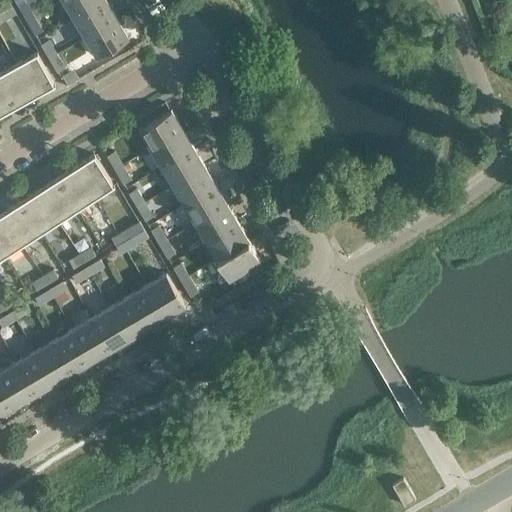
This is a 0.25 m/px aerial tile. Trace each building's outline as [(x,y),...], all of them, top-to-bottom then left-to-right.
[(0,11),(11,5),(7,0),(1,0),(0,1),(0,11)] [(42,0),(25,0),(26,2),(35,16),(47,8),(42,0)] [(103,0),(63,0),(74,17),(103,0)] [(117,17),(106,0),(103,0),(74,17),(85,36),(117,17)] [(26,2),(19,6),(27,20),(35,16),(26,2)] [(15,13),(11,5),(0,11),(0,21),(0,22),(15,13)] [(43,30),(35,16),(27,20),(35,34),(43,30)] [(128,37),(117,17),(85,36),(96,56),(128,37)] [(48,39),(41,43),(49,57),(57,53),(48,39)] [(36,52),(16,63),(34,95),(54,84),(36,52)] [(65,67),(57,53),(49,57),(57,71),(65,67)] [(34,95),(16,63),(0,71),(0,77),(16,106),(34,95)] [(0,114),(16,106),(0,77),(0,114)] [(139,128),(151,147),(183,129),(171,109),(139,128)] [(194,147),(183,129),(151,147),(162,166),(194,147)] [(205,166),(194,147),(162,166),(173,185),(205,166)] [(114,150),(107,155),(115,169),(123,164),(114,150)] [(94,154),(75,166),(95,197),(114,185),(94,154)] [(131,178),(123,164),(115,169),(123,183),(131,178)] [(95,197),(75,166),(57,178),(77,209),(95,197)] [(216,184),(205,166),(173,185),(184,203),(216,184)] [(77,209),(57,178),(38,189),(58,220),(77,209)] [(227,203),(216,184),(184,203),(195,222),(227,203)] [(136,187),(129,192),(137,206),(145,201),(136,187)] [(58,220),(38,189),(20,201),(40,232),(58,220)] [(40,232),(20,201),(2,213),(22,244),(40,232)] [(153,215),(145,201),(137,206),(145,220),(153,215)] [(238,221),(227,203),(195,222),(206,240),(238,221)] [(22,244),(2,213),(0,213),(0,249),(4,255),(22,244)] [(144,229),(139,221),(125,229),(130,237),(144,229)] [(249,240),(238,221),(206,240),(217,259),(249,240)] [(158,225),(151,229),(159,243),(167,239),(158,225)] [(130,237),(125,229),(111,238),(116,245),(130,237)] [(148,236),(144,229),(130,237),(134,245),(148,236)] [(134,245),(130,237),(116,245),(120,253),(134,245)] [(175,253),(167,239),(159,243),(167,257),(175,253)] [(260,260),(249,240),(217,259),(229,279),(260,260)] [(90,247),(80,253),(84,261),(95,254),(90,247)] [(84,261),(80,253),(69,260),(73,267),(84,261)] [(104,266),(100,258),(86,266),(90,274),(104,266)] [(180,262),(173,266),(181,280),(189,276),(180,262)] [(90,274),(86,266),(72,275),(77,282),(90,274)] [(53,269),(42,275),(47,283),(58,276),(53,269)] [(166,272),(147,284),(166,316),(185,304),(166,272)] [(47,283),(42,275),(31,282),(36,289),(47,283)] [(198,291),(189,276),(181,280),(190,296),(198,291)] [(67,288),(63,280),(49,288),(53,296),(67,288)] [(166,316),(147,284),(128,295),(147,327),(166,316)] [(53,296),(49,288),(35,297),(39,304),(53,296)] [(16,291),(5,297),(10,305),(21,298),(16,291)] [(147,327),(128,295),(109,306),(128,338),(147,327)] [(0,310),(10,305),(5,297),(0,300),(0,310)] [(30,310),(26,302),(12,310),(16,318),(30,310)] [(128,338),(109,306),(91,317),(110,349),(128,338)] [(16,318),(12,310),(0,317),(0,322),(2,326),(16,318)] [(110,349),(91,317),(72,328),(91,360),(110,349)] [(91,360),(72,328),(54,339),(73,371),(91,360)] [(73,371),(54,339),(35,350),(54,382),(73,371)] [(54,382),(35,350),(16,361),(35,393),(54,382)] [(35,393),(16,361),(0,370),(0,376),(16,404),(35,393)] [(0,414),(16,404),(0,376),(0,414)] [(415,498),(403,478),(392,484),(404,505),(415,498)]
